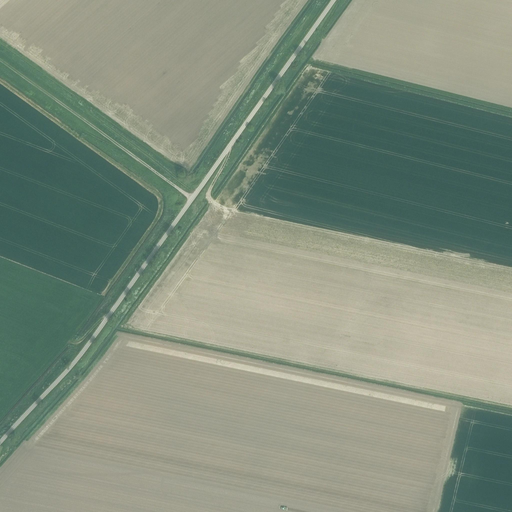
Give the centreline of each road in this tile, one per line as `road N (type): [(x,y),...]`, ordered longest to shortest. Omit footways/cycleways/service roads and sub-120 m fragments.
road 1 (unclassified): [(0,443),(84,349),(334,0)]
road 2 (track): [(0,58),(191,199)]
